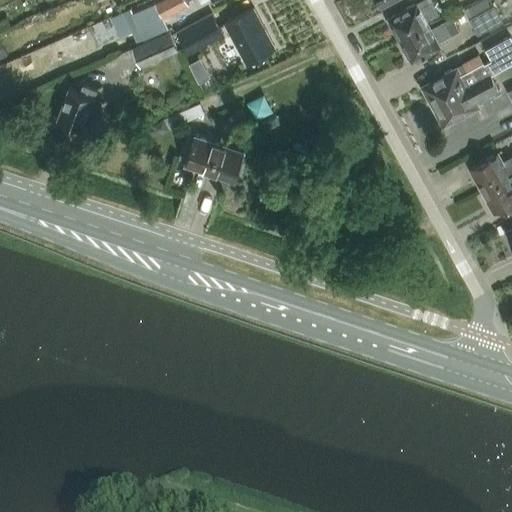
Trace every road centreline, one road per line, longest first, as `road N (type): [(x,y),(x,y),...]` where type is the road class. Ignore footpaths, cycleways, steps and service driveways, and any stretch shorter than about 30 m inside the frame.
road 1 (unclassified): [(465,371),(481,303),(313,0)]
road 2 (secondary): [(220,288),(465,371)]
road 3 (secondary): [(220,288),(0,213)]
